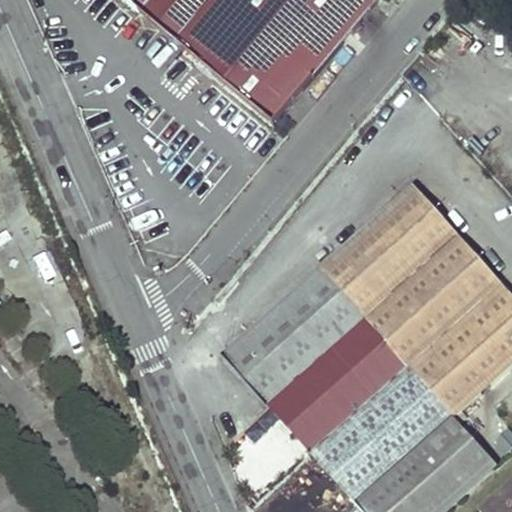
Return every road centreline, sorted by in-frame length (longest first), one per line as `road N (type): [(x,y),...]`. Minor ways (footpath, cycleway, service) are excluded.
road 1 (residential): [(132,312),(159,301),(198,266),(419,0)]
road 2 (unclassified): [(132,312),(0,6)]
road 3 (unclassified): [(216,511),(132,312)]
